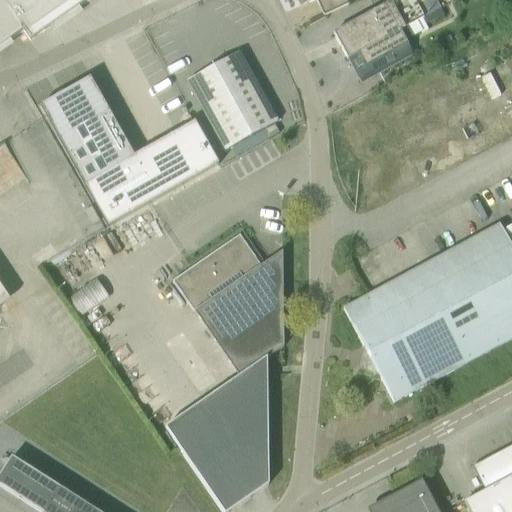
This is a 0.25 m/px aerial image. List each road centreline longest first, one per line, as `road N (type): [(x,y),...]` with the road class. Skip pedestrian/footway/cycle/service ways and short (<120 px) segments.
road 1 (unclassified): [(270,0),(306,75),(323,148),(301,505)]
road 2 (unknown): [(323,173),(141,277),(145,322),(193,400)]
road 3 (unclassified): [(301,505),(511,392)]
road 4 (unclassified): [(0,87),(181,0)]
